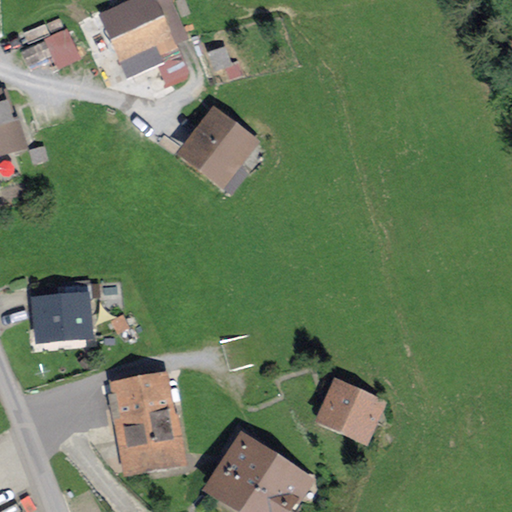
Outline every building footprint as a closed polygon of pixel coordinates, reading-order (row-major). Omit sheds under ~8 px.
[(187,72),(170,35),(183,29),(170,0),(135,0),(104,14),(128,65),(156,52),(169,80),(187,72)] [(60,69),(83,57),(66,26),(44,38),(60,69)] [(22,53),(28,67),(52,56),(45,43),(22,53)] [(0,150),(21,143),(14,120),(2,124),(0,117),(0,110),(10,107),(5,91),(0,92),(0,150)] [(214,121),(190,153),(222,177),(246,145),(214,121)] [(82,300),(90,299),(88,286),(30,290),(32,304),(40,304),(43,336),(85,332),(82,300)] [(225,342),(233,371),(262,363),(253,334),(225,342)] [(125,421),(133,468),(175,461),(162,375),(116,383),(123,422),(125,421)] [(370,421),(376,407),(338,391),(326,419),(363,436),(364,434),(370,436),(376,424),(370,421)] [(243,446),(216,488),(253,511),(283,511),(302,484),(243,446)]
